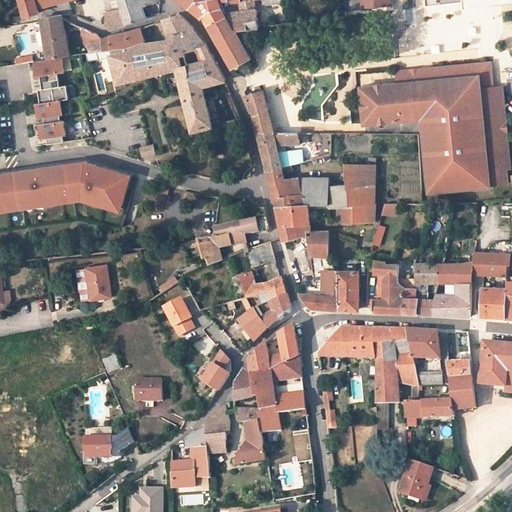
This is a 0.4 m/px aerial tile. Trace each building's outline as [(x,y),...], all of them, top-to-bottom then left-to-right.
[(21,0),(25,16),(40,13),(39,8),(46,6),(62,1),(67,0),(21,0)] [(105,0),(108,11),(122,8),(120,0),(105,0)] [(215,0),(179,0),(182,3),(189,8),(191,10),(215,0)] [(210,25),(227,17),(223,9),(221,10),(219,4),(230,2),(231,4),(242,2),(241,0),(215,0),(191,10),(206,22),(210,25)] [(262,0),(263,1),(264,7),(275,6),(276,10),(284,9),(281,0),(262,0)] [(361,0),(362,9),(391,5),(390,0),(361,0)] [(511,3),(511,0),(425,0),(427,6),(464,2),(465,9),(511,3)] [(108,29),(110,29),(122,26),(144,19),(140,7),(138,4),(122,8),(108,11),(106,26),(106,28),(108,29)] [(140,7),(144,19),(148,17),(145,7),(144,7),(140,7)] [(255,11),(233,15),(227,17),(231,25),(238,22),(258,19),(255,11)] [(118,84),(178,68),(184,96),(193,131),(212,126),(203,87),(226,80),(222,73),(215,60),(207,45),(198,35),(194,28),(181,14),(165,20),(170,36),(170,38),(167,38),(167,41),(146,44),(146,45),(124,48),(114,50),(114,55),(112,55),(112,57),(118,84)] [(72,56),(71,51),(68,52),(63,24),(66,25),(64,18),(61,17),(58,16),(42,19),(43,21),(49,59),(63,57),(72,56)] [(252,58),(236,31),(259,28),(258,19),(238,22),(231,25),(227,17),(210,25),(232,66),(234,69),(238,66),(243,64),(252,59),(252,58)] [(98,52),(104,51),(103,38),(98,33),(84,27),(82,33),(87,46),(89,46),(92,53),(98,52)] [(146,45),(146,44),(142,28),(129,33),(110,36),(108,37),(105,38),(103,38),(104,51),(114,50),(124,48),(146,45)] [(98,52),(100,59),(112,57),(112,55),(114,55),(114,50),(104,51),(98,52)] [(98,52),(92,53),(87,53),(89,61),(100,59),(98,52)] [(42,73),(43,82),(60,79),(59,72),(65,71),(63,57),(49,59),(36,61),(37,71),(41,71),(42,73)] [(487,88),(494,87),(491,62),(396,72),(397,77),(485,69),(487,88)] [(398,84),(367,86),(362,94),(365,124),(421,119),(430,191),(509,185),(507,170),(498,87),(494,87),(487,88),(485,69),(397,77),(398,84)] [(40,95),(42,103),(62,100),(69,99),(67,85),(61,86),(60,79),(43,82),(44,93),(45,95),(40,95)] [(498,87),(507,170),(511,169),(502,86),(498,87)] [(264,90),(246,96),(251,108),(253,112),(255,119),(258,131),(258,132),(275,132),(264,92),(264,90)] [(46,123),(62,121),(61,114),(64,114),(62,100),(42,103),(38,103),(39,111),(44,110),(45,113),(46,123)] [(47,133),(49,144),(65,142),(64,134),(67,134),(65,121),(62,121),(46,123),(41,124),(42,132),(47,131),(47,133)] [(269,173),(283,168),(286,153),(285,144),(301,143),(301,142),(300,132),(275,132),(258,132),(262,148),(269,173)] [(308,132),(300,132),(301,142),(309,142),(308,132)] [(154,146),(141,149),(143,157),(156,154),(154,146)] [(304,162),(302,151),(286,153),(283,168),(292,165),(304,162)] [(326,165),(332,163),(330,156),(324,158),(326,165)] [(0,213),(8,212),(7,207),(48,201),(49,206),(63,204),(63,199),(85,196),(124,207),(129,189),(125,188),(129,175),(105,168),(104,170),(96,167),(94,166),(94,165),(87,163),(49,168),(50,170),(41,171),(39,171),(38,170),(3,175),(3,177),(0,177),(0,213)] [(354,206),(348,184),(330,186),(329,178),(300,176),(286,180),(285,172),(290,170),(289,170),(292,169),(292,168),(292,167),(292,165),(283,168),(269,173),(273,190),(277,206),(309,205),(329,205),(329,209),(343,207),(354,206)] [(346,165),(348,184),(354,206),(376,203),(377,167),(376,166),(346,165)] [(163,186),(161,192),(169,194),(171,189),(163,186)] [(63,204),(85,201),(122,212),(124,207),(85,196),(63,199),(63,204)] [(7,207),(8,212),(49,206),(48,201),(7,207)] [(354,206),(355,223),(376,222),(377,203),(376,203),(354,206)] [(383,203),(382,216),(397,217),(397,203),(383,203)] [(309,209),(309,205),(277,206),(282,232),(283,238),(284,242),(308,236),(307,231),(308,231),(307,224),(311,224),(309,209)] [(354,206),(343,207),(344,223),(355,223),(354,206)] [(256,220),(215,228),(217,237),(217,238),(230,236),(231,235),(245,233),(247,233),(259,232),(256,220)] [(378,224),(372,244),(380,246),(386,226),(378,224)] [(312,255),(330,256),(330,230),(308,231),(307,231),(308,236),(312,255)] [(231,235),(233,245),(246,242),(244,234),(259,233),(259,232),(245,233),(231,235)] [(200,246),(204,260),(207,259),(221,255),(219,248),(232,245),(230,236),(217,238),(217,237),(204,239),(199,240),(199,241),(200,246)] [(190,248),(187,249),(200,246),(199,241),(189,244),(190,248)] [(245,251),(251,269),(257,267),(273,262),(274,265),(277,264),(271,242),(249,249),(245,251)] [(446,262),(448,251),(426,252),(426,249),(423,249),(422,252),(421,252),(415,268),(418,268),(419,285),(442,285),(441,266),(445,266),(446,262)] [(474,263),(474,275),(509,274),(509,270),(510,254),(475,255),(474,263)] [(210,266),(223,260),(221,255),(207,259),(210,266)] [(317,308),(339,309),(339,296),(340,271),(330,256),(312,255),(316,287),(307,287),(307,294),(300,293),(301,296),(300,297),(312,309),(317,308)] [(442,285),(458,285),(474,286),(474,275),(474,263),(461,266),(445,266),(441,266),(442,285)] [(407,289),(400,284),(400,279),(400,268),(387,268),(386,264),(376,264),(376,266),(376,277),(382,277),(382,284),(381,284),(382,301),(375,302),(376,312),(381,315),(405,315),(407,289)] [(78,269),(81,291),(90,290),(92,300),(113,297),(108,265),(78,269)] [(369,269),(369,285),(381,284),(382,284),(382,277),(376,277),(376,266),(369,265),(369,269)] [(3,291),(1,269),(0,269),(0,307),(6,308),(11,302),(12,299),(11,290),(3,291)] [(340,271),(339,296),(360,297),(360,271),(340,271)] [(270,292),(273,300),(288,295),(285,289),(283,278),(281,279),(267,285),(257,286),(254,277),(252,273),(239,276),(239,277),(244,295),(246,299),(248,299),(260,295),(270,292)] [(244,295),(239,277),(234,279),(239,297),(244,295)] [(178,282),(175,278),(161,287),(164,291),(178,282)] [(474,304),(474,286),(458,285),(459,303),(474,304)] [(509,288),(485,288),(484,317),(509,317),(509,288)] [(435,317),(437,302),(419,301),(420,294),(419,290),(407,289),(405,315),(435,317)] [(83,302),(92,300),(90,290),(81,291),(83,302)] [(270,292),(260,295),(264,304),(270,302),(273,301),(273,300),(270,292)] [(290,302),(288,295),(273,300),(273,301),(277,313),(275,313),(274,311),(274,312),(265,317),(265,318),(262,320),(268,328),(271,326),(279,319),(280,320),(281,320),(284,317),(284,316),(286,314),(288,313),(289,313),(290,312),(291,311),(291,310),(291,307),(291,303),(290,302)] [(360,297),(339,296),(339,309),(356,310),(360,308),(360,297)] [(193,318),(182,299),(165,308),(180,336),(195,328),(190,319),(193,318)] [(234,301),(236,308),(250,304),(248,299),(246,299),(234,301)] [(459,303),(437,302),(435,317),(473,319),(473,317),(474,304),(459,303)] [(262,334),(268,328),(262,320),(265,318),(265,317),(258,307),(254,310),(239,321),(245,328),(255,341),(262,334)] [(285,356),(286,362),(300,355),(298,343),(294,325),(280,334),(285,356)] [(255,341),(245,328),(231,339),(241,353),(242,352),(247,348),(249,347),(255,341)] [(376,361),(373,332),(343,331),(320,356),(321,358),(376,361)] [(393,362),(392,345),(412,343),(410,334),(373,332),(376,361),(377,364),(379,364),(379,366),(379,373),(378,406),(401,406),(400,385),(415,389),(416,396),(420,396),(420,389),(419,379),(415,361),(413,349),(397,351),(398,362),(393,362)] [(415,361),(443,362),(440,335),(410,334),(412,343),(413,349),(415,361)] [(459,336),(462,367),(451,368),(452,381),(452,382),(475,380),(470,337),(459,336)] [(253,375),(272,369),(270,358),(267,346),(266,343),(265,343),(251,359),(253,375)] [(413,349),(412,343),(392,345),(393,362),(398,362),(397,351),(413,349)] [(511,347),(484,346),(482,386),(508,388),(507,394),(511,394),(511,347)] [(230,374),(224,370),(230,360),(222,351),(203,381),(220,391),(230,374)] [(122,366),(116,353),(103,359),(109,372),(122,366)] [(250,410),(236,409),(238,421),(240,422),(241,423),(247,423),(260,420),(262,433),(282,431),(279,413),(276,399),(275,391),(274,381),(303,377),(300,355),(286,362),(272,369),(253,375),(251,359),(235,383),(236,398),(254,394),(255,397),(258,396),(260,410),(250,410)] [(272,369),(286,362),(285,356),(270,358),(272,369)] [(224,370),(230,374),(232,371),(231,361),(230,360),(224,370)] [(426,376),(426,378),(426,388),(445,387),(445,381),(444,375),(439,375),(426,376)] [(136,400),(163,401),(163,380),(137,380),(137,387),(136,394),(136,400)] [(452,382),(454,404),(420,404),(407,404),(407,420),(419,420),(456,420),(455,414),(478,412),(476,396),(475,380),(452,382)] [(302,381),(287,383),(288,392),(303,390),(302,381)] [(336,420),(335,413),(332,413),(331,404),(336,403),(335,394),(328,395),(329,406),(326,406),(328,420),(336,420)] [(276,399),(279,413),(302,411),(306,410),(305,395),(276,399)] [(206,423),(206,424),(210,454),(227,453),(228,434),(230,434),(230,424),(230,423),(228,412),(226,405),(224,404),(215,414),(206,423)] [(234,462),(235,464),(267,460),(262,433),(260,420),(247,423),(251,444),(246,444),(237,460),(234,460),(234,462)] [(338,431),(336,420),(328,420),(330,432),(338,431)] [(173,463),(174,488),(197,487),(197,478),(212,478),(210,454),(206,424),(186,439),(187,449),(196,448),(196,460),(193,460),(193,461),(173,463)] [(114,457),(137,444),(130,428),(118,435),(112,436),(112,437),(113,456),(113,457),(114,457)] [(314,460),(310,433),(294,435),(297,463),(314,460)] [(87,456),(113,456),(112,437),(87,437),(87,456)] [(435,469),(412,461),(400,493),(423,501),(435,469)] [(143,499),(143,498),(135,498),(134,511),(163,511),(163,489),(146,489),(146,499),(143,499)]
